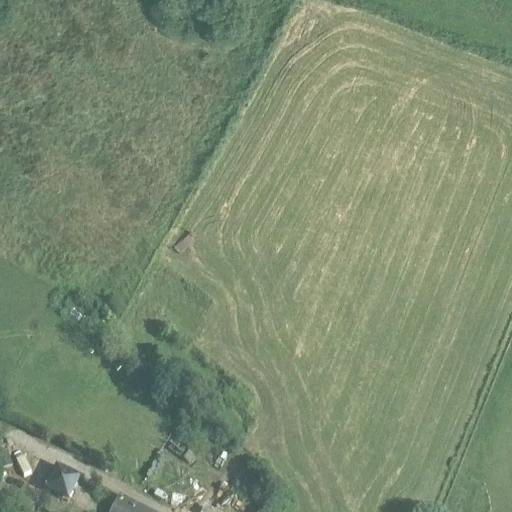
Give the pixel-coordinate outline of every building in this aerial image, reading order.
[(181,447),(188,435),(174,427),(167,439),(181,447)] [(8,453),(0,455),(0,471),(0,472),(13,469),(8,453)] [(123,484),(169,502),(175,488),(129,469),(123,484)] [(50,484),(53,495),(81,488),(78,477),(50,484)] [(146,511),(120,498),(112,511),(146,511)]
